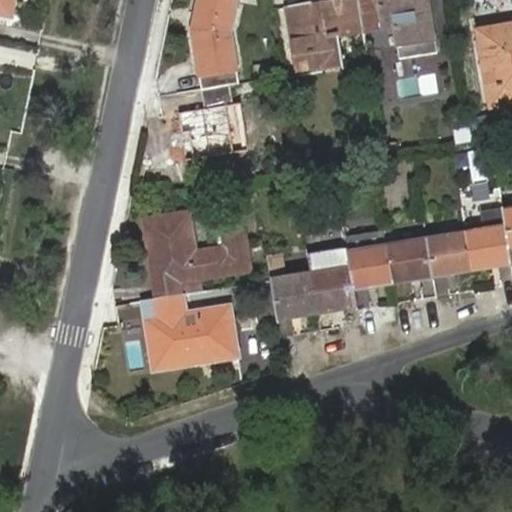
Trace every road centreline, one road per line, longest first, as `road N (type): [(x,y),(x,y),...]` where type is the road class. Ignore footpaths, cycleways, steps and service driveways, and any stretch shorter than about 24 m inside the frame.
road 1 (residential): [(47,478),(142,0)]
road 2 (residential): [(314,388),(47,478)]
road 3 (residential): [(511,318),(314,388)]
road 4 (residential): [(511,431),(314,388)]
